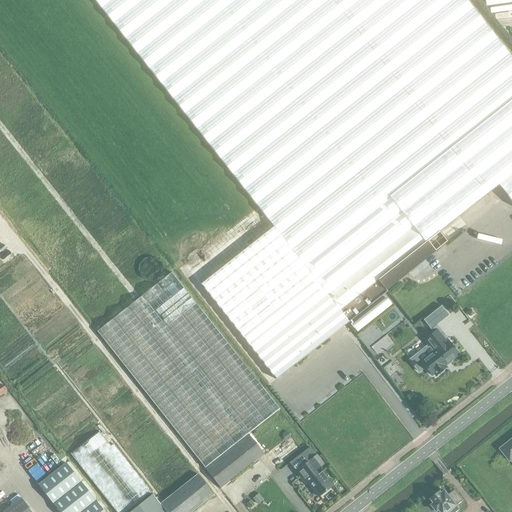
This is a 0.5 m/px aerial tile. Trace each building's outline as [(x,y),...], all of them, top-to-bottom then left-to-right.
[(94,0),(340,310),(439,232),(459,216),(498,185),(511,203),(511,59),(465,0),(94,0)] [(273,227),(201,284),(276,379),(349,322),(273,227)] [(439,232),(340,310),(349,322),(387,292),(386,290),(447,242),(439,232)] [(172,273),(97,332),(205,468),(248,434),(279,409),(172,273)] [(432,351),(420,361),(431,376),(434,374),(435,376),(447,368),(445,365),(459,354),(448,340),(446,341),(437,329),(423,339),(432,351)] [(377,355),(393,343),(387,335),(371,347),(377,355)] [(197,474),(160,504),(113,444),(111,446),(99,432),(71,454),(116,511),(192,511),(214,495),(197,474)] [(248,434),(205,468),(204,468),(221,489),(264,455),(248,434)] [(511,440),(501,449),(510,461),(511,459),(511,440)] [(317,470),(324,464),(316,455),(310,460),(317,470)] [(306,462),(296,471),(306,483),(307,482),(319,497),(333,486),(321,471),(317,475),(309,465),(306,462)] [(104,511),(66,463),(38,485),(58,511),(104,511)] [(441,492),(431,499),(434,503),(432,505),(437,511),(440,510),(441,511),(456,511),(460,510),(457,506),(463,501),(455,490),(448,495),(445,491),(442,494),(441,492)] [(31,511),(21,498),(2,511),(31,511)]
